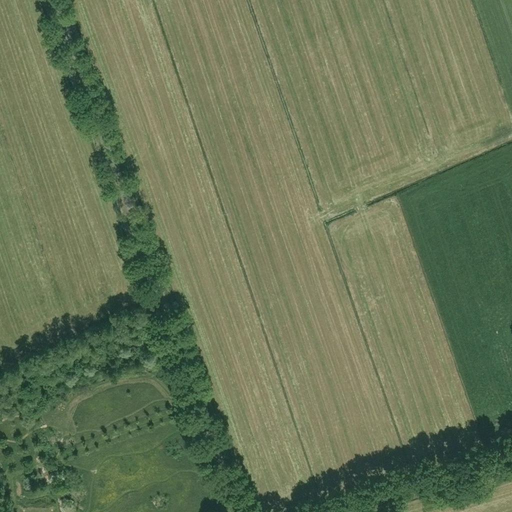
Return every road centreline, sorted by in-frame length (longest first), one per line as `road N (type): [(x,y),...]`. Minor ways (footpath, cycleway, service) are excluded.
road 1 (unclassified): [(244,511),(59,0)]
road 2 (unclassified): [(353,511),(511,460)]
